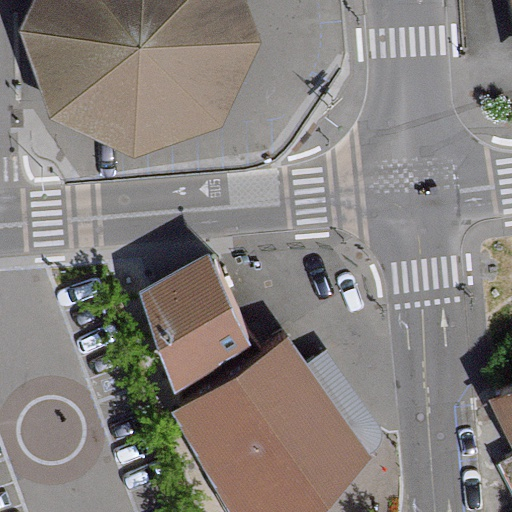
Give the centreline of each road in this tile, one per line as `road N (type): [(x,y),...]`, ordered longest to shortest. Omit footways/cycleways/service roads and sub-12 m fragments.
road 1 (tertiary): [(418,190),(0,222)]
road 2 (tertiary): [(436,511),(418,190)]
road 3 (tertiary): [(418,190),(404,0)]
